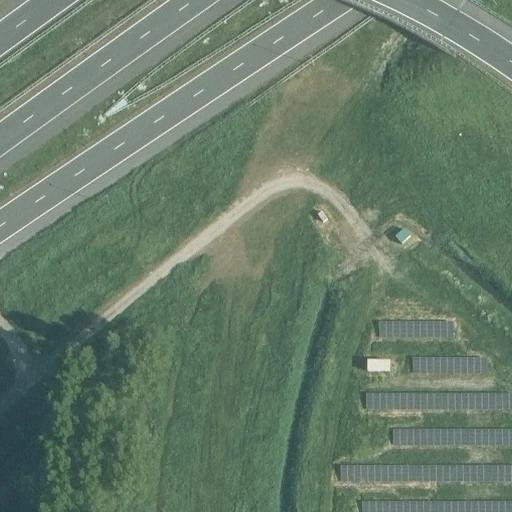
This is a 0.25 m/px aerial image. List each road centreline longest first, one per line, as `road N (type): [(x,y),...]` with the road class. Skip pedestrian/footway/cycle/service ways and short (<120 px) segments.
road 1 (motorway): [(0,226),(340,0)]
road 2 (motorway): [(0,140),(194,0)]
road 3 (motorway): [(511,64),(408,0)]
